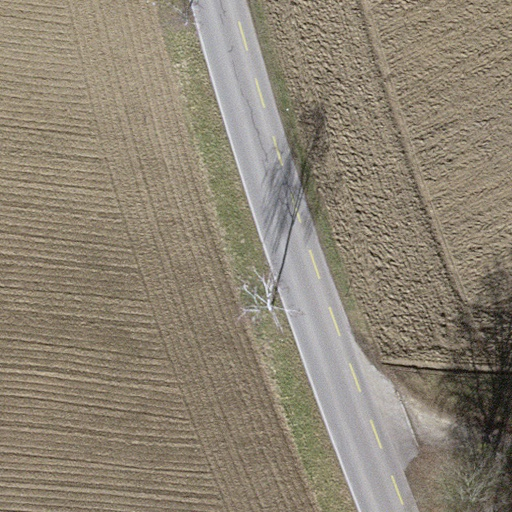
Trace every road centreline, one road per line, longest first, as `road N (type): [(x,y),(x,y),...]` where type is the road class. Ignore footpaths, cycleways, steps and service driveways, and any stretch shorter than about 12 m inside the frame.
road 1 (tertiary): [(389,511),(363,451),(226,0)]
road 2 (track): [(363,451),(424,437),(511,464)]
